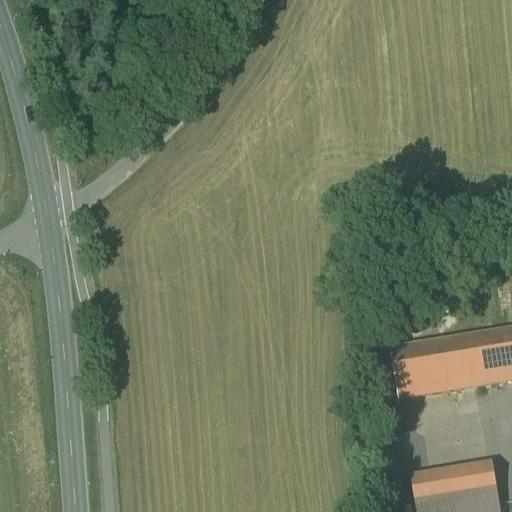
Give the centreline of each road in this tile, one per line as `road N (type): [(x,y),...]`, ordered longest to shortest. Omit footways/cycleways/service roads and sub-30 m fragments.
road 1 (residential): [(261,0),(229,53),(144,156),(48,219)]
road 2 (secondary): [(75,511),(48,219)]
road 3 (secondary): [(48,219),(0,34)]
